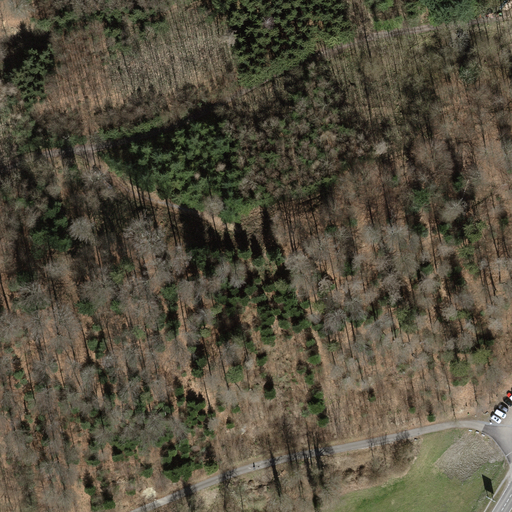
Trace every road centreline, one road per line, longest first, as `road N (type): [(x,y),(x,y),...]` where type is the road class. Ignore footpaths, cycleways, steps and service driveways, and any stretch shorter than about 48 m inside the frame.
road 1 (track): [(0,170),(174,126),(331,48),(511,12)]
road 2 (track): [(139,511),(250,466),(421,431)]
road 3 (track): [(70,151),(114,185),(230,227)]
